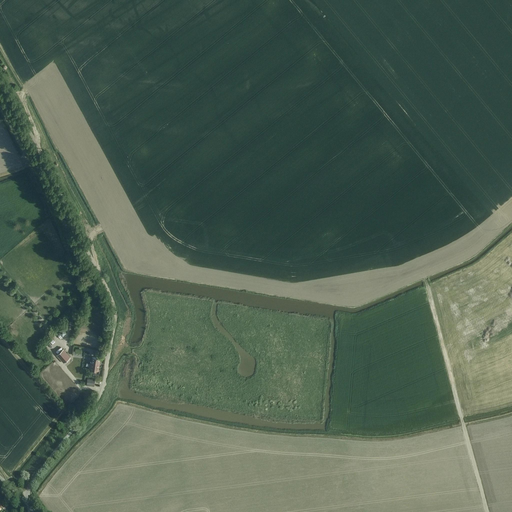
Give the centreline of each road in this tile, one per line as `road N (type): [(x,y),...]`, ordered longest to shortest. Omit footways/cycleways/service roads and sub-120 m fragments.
road 1 (unclassified): [(22,497),(102,391),(116,305),(0,81)]
road 2 (track): [(488,511),(423,272)]
